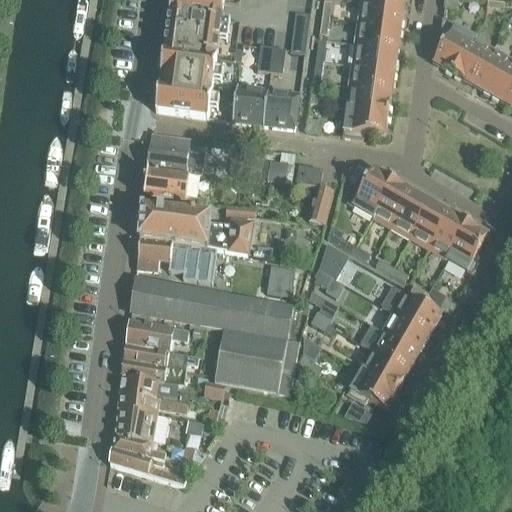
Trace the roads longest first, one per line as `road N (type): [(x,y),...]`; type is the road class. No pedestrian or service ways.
road 1 (residential): [(75,511),(151,0)]
road 2 (residential): [(511,226),(410,166),(423,85)]
road 3 (residential): [(416,511),(511,346)]
road 4 (unclassified): [(418,395),(511,236)]
